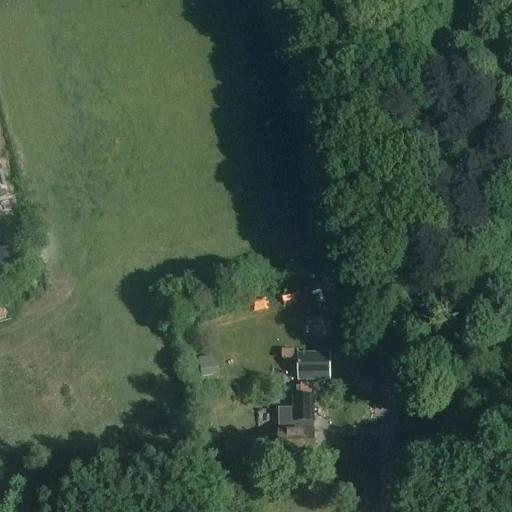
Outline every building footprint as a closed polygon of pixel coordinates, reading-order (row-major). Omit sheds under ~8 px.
[(361,328),(349,329),(351,347),(362,346),(361,328)] [(298,383),(331,383),(330,355),(298,356),(298,383)] [(421,412),(438,405),(433,391),(415,398),(421,412)] [(313,415),(313,397),(292,397),(292,411),(278,411),(278,432),(277,432),(277,433),(270,433),(267,436),(267,445),(270,448),(278,448),(278,465),(314,465),(313,431),(320,431),(320,415),(313,415)] [(429,448),(451,447),(450,426),(428,427),(429,448)]
